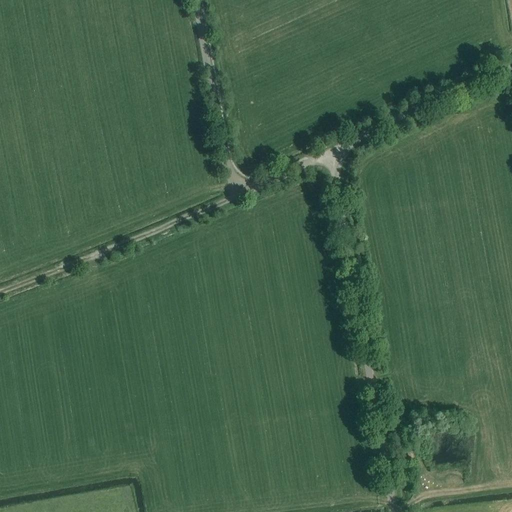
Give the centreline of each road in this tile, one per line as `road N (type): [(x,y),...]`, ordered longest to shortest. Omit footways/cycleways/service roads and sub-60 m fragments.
road 1 (unclassified): [(395,511),(332,152),(511,67)]
road 2 (track): [(332,152),(250,188),(227,167),(198,0)]
